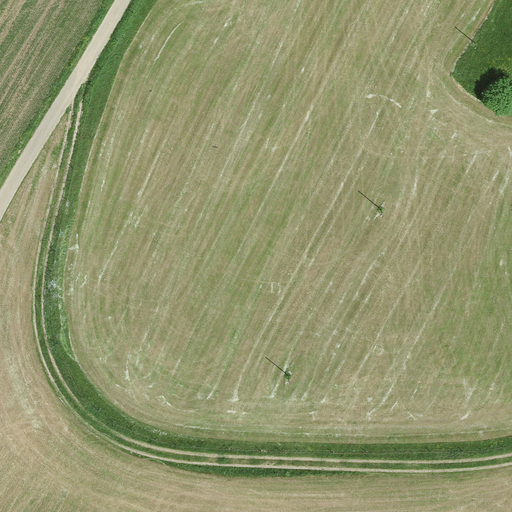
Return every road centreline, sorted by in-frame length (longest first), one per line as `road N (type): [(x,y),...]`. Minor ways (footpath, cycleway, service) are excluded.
road 1 (track): [(74,89),(66,175),(39,272),(41,334),(93,431),(136,453),(192,458),(484,467),(511,459)]
road 2 (unclassified): [(0,268),(74,89),(121,0)]
